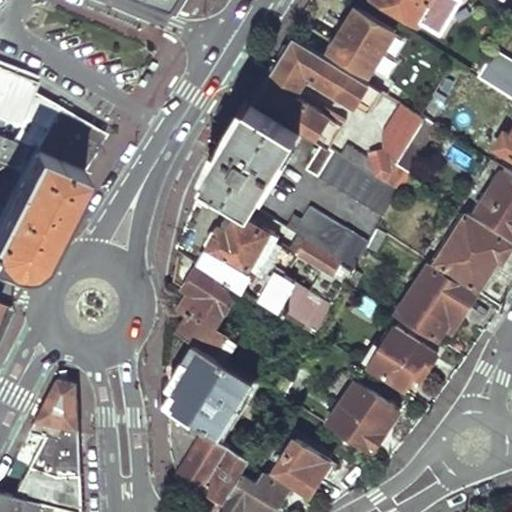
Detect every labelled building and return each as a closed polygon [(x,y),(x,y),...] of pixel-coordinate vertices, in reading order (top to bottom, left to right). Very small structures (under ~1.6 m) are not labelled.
[(384,0),(418,21),(420,17),(442,31),(461,0),(384,0)] [(511,13),(493,1),(475,29),(498,44),(511,21),(511,13)] [(359,4),(333,47),(369,70),(396,27),(359,4)] [(295,35),(255,99),(302,128),(321,141),(328,145),(343,123),(296,92),(308,72),(369,110),(382,91),(295,35)] [(511,57),(496,47),(479,75),(511,95),(511,57)] [(454,59),(435,90),(446,97),(465,66),(454,59)] [(35,81),(0,67),(0,117),(19,125),(24,117),(44,128),(58,104),(31,91),(35,81)] [(435,90),(420,114),(424,117),(431,121),(446,97),(435,90)] [(232,121),(207,176),(256,205),(302,128),(255,99),(248,95),(232,121)] [(403,103),(384,131),(406,145),(424,117),(420,114),(403,103)] [(19,125),(12,140),(28,146),(33,148),(81,169),(103,131),(58,104),(44,128),(24,117),(19,125)] [(424,117),(406,145),(398,157),(396,162),(409,170),(419,153),(441,128),(431,121),(424,117)] [(511,134),(506,131),(497,145),(511,155),(511,134)] [(0,134),(0,156),(16,170),(28,146),(12,140),(0,134)] [(321,171),(335,149),(328,145),(321,141),(308,163),(321,171)] [(347,143),(341,153),(385,179),(396,162),(398,157),(383,148),(372,149),(368,156),(347,143)] [(33,148),(0,211),(0,259),(14,265),(18,266),(22,266),(24,265),(32,261),(58,215),(70,188),(81,169),(33,148)] [(335,149),(321,171),(384,209),(397,187),(385,179),(341,153),(335,149)] [(396,162),(385,179),(397,187),(405,192),(417,175),(409,170),(396,162)] [(511,172),(505,168),(479,208),(511,229),(511,172)] [(180,244),(203,259),(319,332),(338,297),(347,279),(355,265),(305,235),(296,251),(326,270),(313,290),(279,268),(272,279),(251,266),(270,227),(230,208),(226,216),(197,199),(189,217),(181,241),(180,244)] [(311,201),(295,229),(305,235),(355,265),(370,236),(311,201)] [(511,241),(468,213),(437,259),(479,287),(500,256),(505,260),(511,249),(511,241)] [(171,295),(168,321),(197,339),(227,358),(240,337),(218,324),(240,287),(202,261),(203,259),(180,244),(175,278),(192,287),(184,302),(171,295)] [(428,262),(399,306),(441,334),(447,323),(453,327),(476,293),(428,262)] [(347,279),(338,297),(342,300),(352,281),(347,279)] [(0,300),(0,329),(11,305),(0,300)] [(390,320),(366,358),(406,383),(414,371),(421,376),(438,350),(390,320)] [(181,394),(174,406),(220,435),(235,407),(241,410),(245,403),(242,399),(255,376),(227,358),(197,339),(185,358),(193,362),(176,390),(181,394)] [(285,395),(293,380),(285,375),(277,390),(285,395)] [(58,377),(30,429),(43,432),(34,450),(45,460),(52,459),(53,471),(61,474),(82,472),(81,444),(79,383),(58,377)] [(355,377),(329,416),(374,446),(391,421),(384,416),(393,403),(355,377)] [(293,380),(285,395),(294,401),(303,386),(293,380)] [(169,422),(169,440),(176,470),(225,501),(242,472),(250,456),(173,409),(170,417),(169,422)] [(297,436),(278,466),(314,488),(333,457),(297,436)] [(34,450),(13,494),(42,500),(56,502),(84,507),(83,488),(82,472),(61,474),(53,471),(52,459),(45,460),(34,450)] [(225,501),(220,510),(223,511),(242,511),(253,511),(255,509),(259,511),(274,511),(291,485),(266,470),(259,482),(242,472),(225,501)] [(0,511),(38,511),(42,500),(13,494),(0,491),(0,511)] [(56,502),(53,511),(83,511),(84,507),(56,502)]
